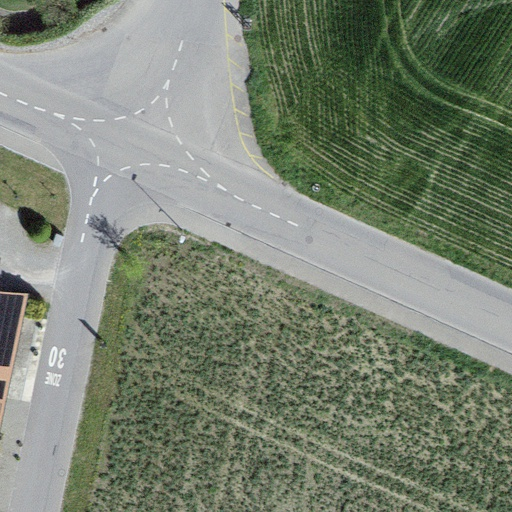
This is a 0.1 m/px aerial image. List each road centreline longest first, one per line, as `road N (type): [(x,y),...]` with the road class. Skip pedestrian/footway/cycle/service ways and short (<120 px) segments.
road 1 (residential): [(511,324),(129,152)]
road 2 (residential): [(24,511),(81,239),(129,152)]
road 3 (residential): [(129,152),(173,69),(193,0)]
road 4 (residential): [(129,152),(0,95)]
